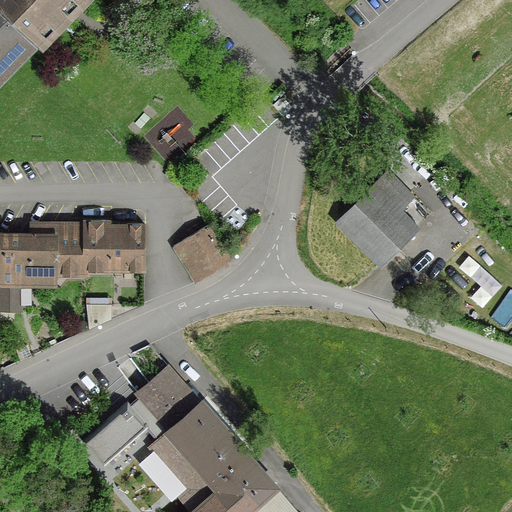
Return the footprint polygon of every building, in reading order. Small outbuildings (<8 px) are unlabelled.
[(0,0),(0,89),(38,50),(44,55),(96,0),(0,0)] [(390,169),(335,223),(375,264),(381,269),(422,231),(402,210),(417,198),(390,169)] [(88,273),(147,274),(147,224),(112,225),(112,220),(83,219),(83,223),(31,222),(31,232),(0,231),(0,312),(21,313),(21,288),(58,289),(57,278),(89,278),(88,273)] [(210,227),(177,248),(197,280),(230,259),(210,227)] [(87,298),(90,329),(113,320),(113,298),(87,298)] [(191,506),(183,511),(302,511),(167,361),(135,389),(168,426),(151,441),(186,481),(176,490),(191,506)]
